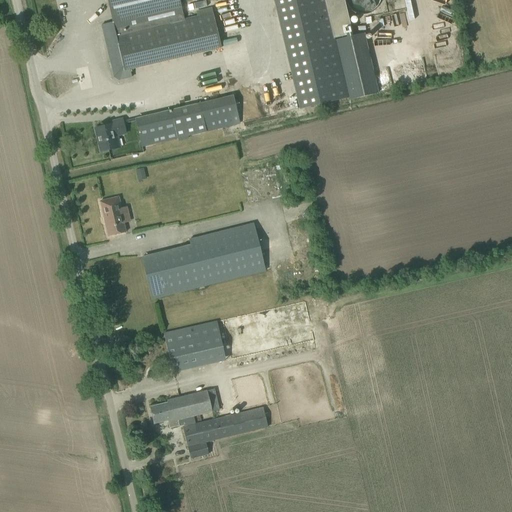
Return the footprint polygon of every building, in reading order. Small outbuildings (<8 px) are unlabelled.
[(113,77),(119,80),(131,77),(130,70),(122,38),(185,23),(179,0),(106,0),(112,22),(101,25),(113,77)] [(351,34),(343,0),(273,0),(299,110),(348,98),(334,38),(351,34)] [(344,0),(345,1),(345,3),(346,4),(347,6),(347,7),(348,8),(349,9),(351,11),(352,11),(353,12),(355,13),(356,14),(357,14),(359,14),(361,15),(362,15),(364,15),(365,14),(367,14),(368,14),(370,13),(371,12),(372,11),(374,11),(375,9),(376,8),(377,7),(378,6),(378,4),(379,3),(380,1),(379,0),(344,0)] [(363,34),(336,40),(350,100),(377,94),(363,34)] [(212,73),(213,86),(229,85),(228,73),(212,73)] [(134,118),(141,148),(239,125),(232,95),(134,118)] [(100,150),(101,152),(119,147),(116,135),(115,136),(113,131),(124,128),(122,119),(103,124),(104,126),(95,128),(97,138),(98,137),(102,150),(100,150)] [(240,174),(246,203),(281,195),(275,166),(240,174)] [(135,170),(137,181),(146,179),(143,168),(135,170)] [(100,201),(108,236),(126,232),(120,208),(121,208),(118,197),(100,201)] [(141,257),(152,299),(265,271),(253,223),(188,239),(190,245),(141,257)] [(189,343),(220,336),(216,321),(163,333),(172,373),(195,368),(189,343)] [(167,402),(149,407),(154,424),(167,421),(169,428),(194,422),(193,417),(220,411),(214,389),(166,400),(167,402)] [(182,427),(187,447),(190,459),(208,455),(205,443),(267,428),(262,408),(182,427)]
